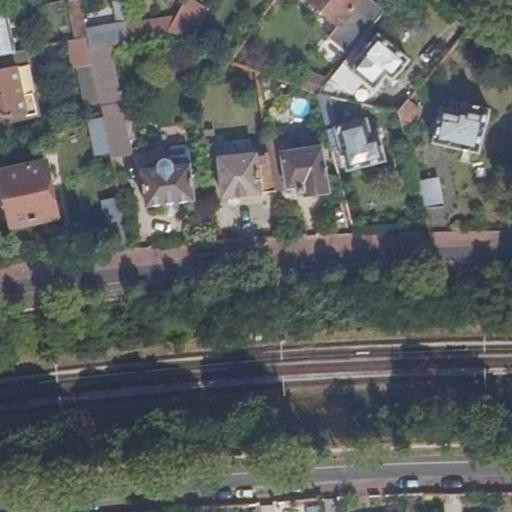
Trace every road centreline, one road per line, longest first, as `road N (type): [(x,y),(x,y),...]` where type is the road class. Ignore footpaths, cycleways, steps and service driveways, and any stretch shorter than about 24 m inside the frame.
road 1 (residential): [(511,469),(190,483),(0,505)]
road 2 (residential): [(0,291),(235,266),(511,257)]
